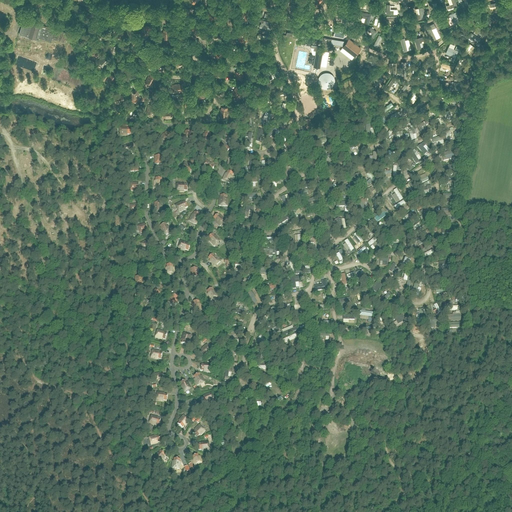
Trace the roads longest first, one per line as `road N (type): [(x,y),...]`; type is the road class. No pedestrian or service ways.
road 1 (track): [(439,510),(476,436),(463,141)]
road 2 (unknown): [(403,1),(434,52),(426,95),(373,146),(316,178)]
road 3 (track): [(434,336),(372,371),(331,407)]
